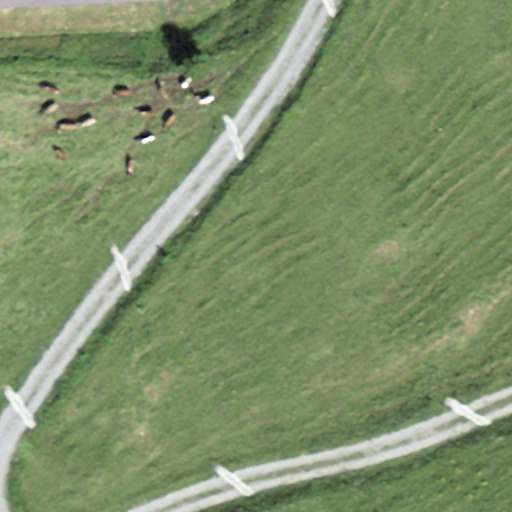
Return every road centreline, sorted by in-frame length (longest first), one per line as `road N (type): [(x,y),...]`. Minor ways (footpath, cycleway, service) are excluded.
road 1 (track): [(306,0),(263,86),(14,401),(0,454)]
road 2 (track): [(188,511),(302,477),(511,394)]
